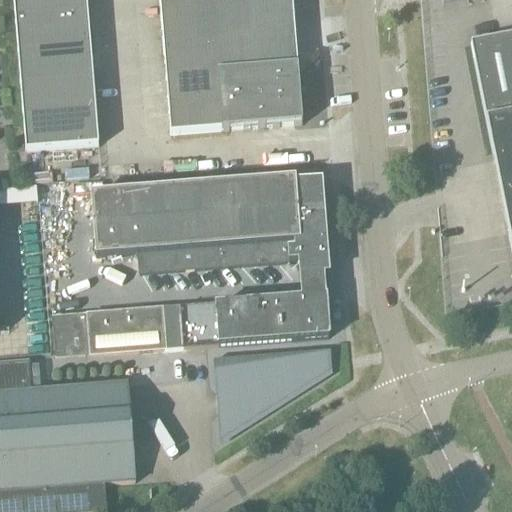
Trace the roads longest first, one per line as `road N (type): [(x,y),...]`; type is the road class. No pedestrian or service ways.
road 1 (unclassified): [(410,388),(387,311),(364,0)]
road 2 (unclassified): [(206,511),(410,388)]
road 3 (unclassified): [(471,511),(410,388)]
